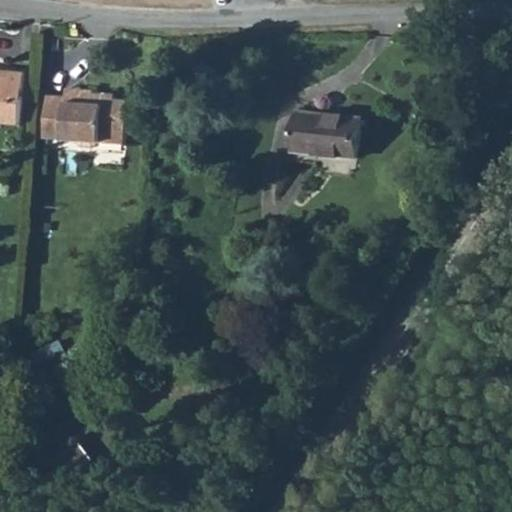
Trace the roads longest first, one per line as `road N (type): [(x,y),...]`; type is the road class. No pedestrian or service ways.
road 1 (unclassified): [(0,1),(113,13),(511,15)]
road 2 (tertiary): [(281,511),(511,151)]
